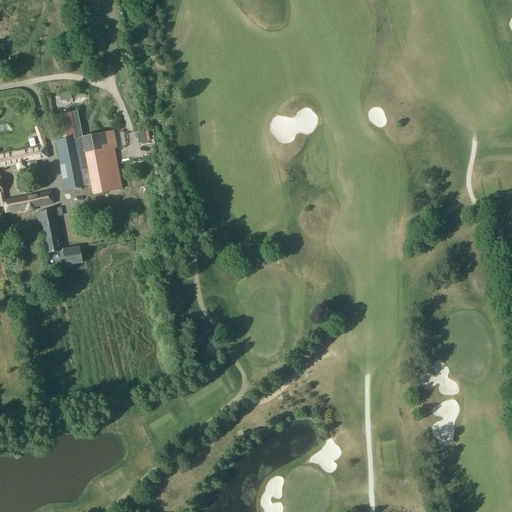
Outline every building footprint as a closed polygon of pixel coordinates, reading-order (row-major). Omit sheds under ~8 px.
[(83,137),(78,111),(57,116),(62,141),(55,142),(65,190),(91,185),(93,194),(122,189),(111,133),(85,139),(84,137),(83,137)] [(146,132),(138,133),(140,144),(148,142),(146,132)] [(0,167),(15,164),(16,164),(17,170),(36,167),(36,164),(33,164),(33,161),(36,160),(45,158),(48,158),(47,153),(44,154),(42,146),(0,154),(0,167)] [(26,212),(34,210),(34,207),(54,203),(51,191),(3,201),(5,213),(25,209),(26,212)] [(63,251),(56,216),(62,215),(61,208),(37,213),(45,255),(63,251)] [(80,246),(79,246),(64,249),(65,256),(67,266),(83,263),(80,246)]
